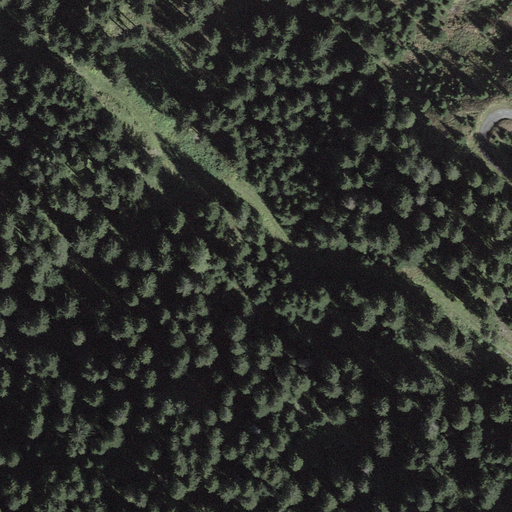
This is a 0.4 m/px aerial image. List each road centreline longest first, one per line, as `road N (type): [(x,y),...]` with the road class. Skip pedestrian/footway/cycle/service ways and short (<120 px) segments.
road 1 (track): [(511,353),(429,289),(298,248),(251,194),(175,163),(115,91),(0,35)]
road 2 (track): [(266,511),(217,489),(164,488),(115,458),(58,450),(0,468)]
